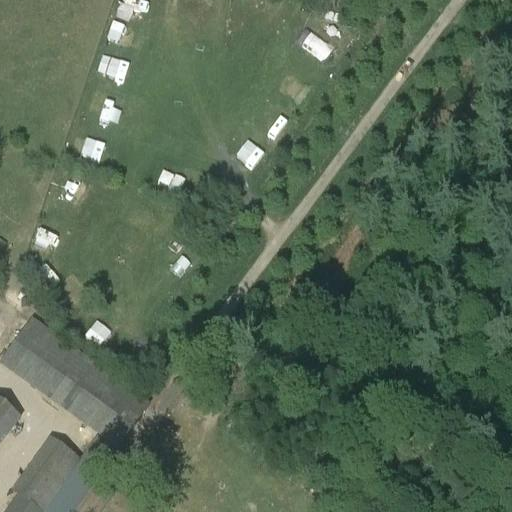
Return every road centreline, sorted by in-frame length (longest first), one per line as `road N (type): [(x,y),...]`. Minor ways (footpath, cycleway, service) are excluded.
road 1 (track): [(214,328),(457,0)]
road 2 (track): [(511,447),(339,375),(241,357),(227,351),(214,328)]
road 3 (track): [(84,511),(214,328)]
